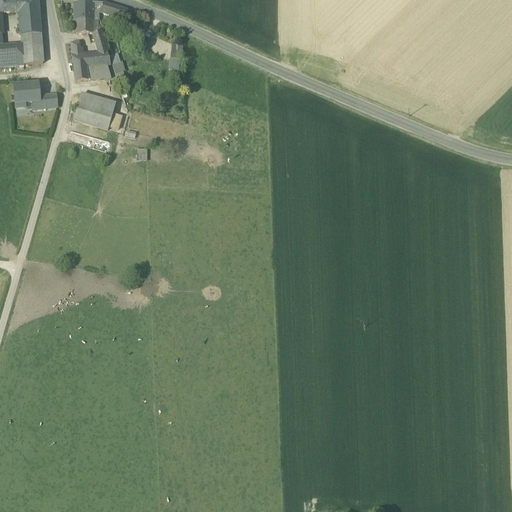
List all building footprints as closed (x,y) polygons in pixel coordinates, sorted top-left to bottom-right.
[(3,14),(18,13),(17,2),(7,2),(6,0),(0,0),(0,5),(3,5),(3,13),(3,14)] [(18,13),(20,37),(40,35),(37,0),(25,1),(26,12),(18,13)] [(25,1),(17,2),(18,13),(26,12),(25,1)] [(73,3),(74,20),(96,21),(96,12),(95,3),(73,3)] [(103,14),(123,21),(126,12),(103,5),(103,14)] [(126,12),(123,21),(132,23),(134,15),(126,12)] [(96,34),(96,32),(96,27),(96,21),(74,20),(74,34),(91,34),(96,34)] [(91,34),(97,48),(104,46),(100,31),(96,32),(96,34),(91,34)] [(42,65),(40,35),(20,37),(21,46),(22,45),(23,58),(23,66),(42,65)] [(70,43),(72,56),(80,55),(79,43),(70,43)] [(22,45),(21,46),(2,47),(0,47),(0,60),(23,58),(22,45)] [(171,45),(170,60),(180,62),(183,62),(183,47),(171,45)] [(97,48),(99,54),(106,53),(104,46),(97,48)] [(75,83),(88,81),(94,80),(93,68),(106,67),(110,66),(106,53),(99,54),(80,55),(72,56),(75,83)] [(117,55),(110,57),(112,66),(120,64),(117,55)] [(23,58),(0,60),(0,68),(23,66),(23,58)] [(170,60),(169,60),(168,71),(178,72),(180,62),(170,60)] [(115,75),(123,73),(125,72),(122,63),(120,64),(112,66),(115,75)] [(110,80),(106,67),(93,68),(94,80),(88,81),(88,82),(110,80)] [(115,75),(117,81),(125,79),(123,73),(115,75)] [(32,104),(39,103),(38,98),(38,91),(36,91),(36,85),(13,87),(14,97),(14,103),(14,105),(24,104),(32,104)] [(55,96),(43,98),(44,110),(56,109),(55,96)] [(81,96),(76,112),(101,119),(105,103),(81,96)] [(39,103),(32,104),(33,111),(44,110),(43,98),(38,98),(39,103)] [(109,128),(113,115),(116,106),(105,103),(101,119),(76,112),(74,121),(108,131),(109,128)] [(121,117),(113,115),(109,128),(116,131),(121,117)] [(71,133),(68,141),(103,152),(106,143),(71,133)] [(146,150),(134,150),(135,162),(147,162),(146,150)]
